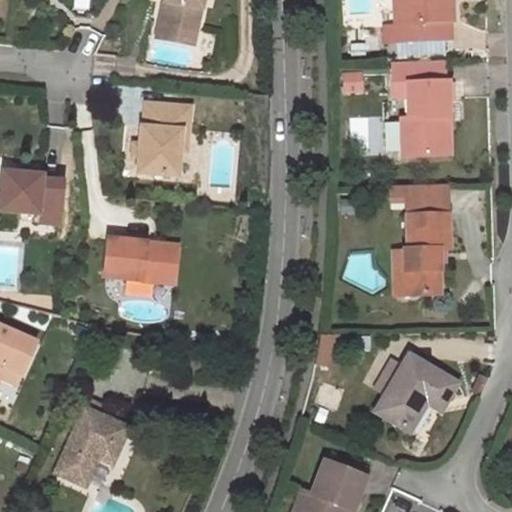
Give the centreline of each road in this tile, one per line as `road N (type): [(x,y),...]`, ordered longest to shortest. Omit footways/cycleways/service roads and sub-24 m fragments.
road 1 (unclassified): [(223,511),(271,380),(282,296),(281,0)]
road 2 (residential): [(511,320),(455,488),(493,511)]
road 3 (unknown): [(67,69),(102,203),(155,231)]
